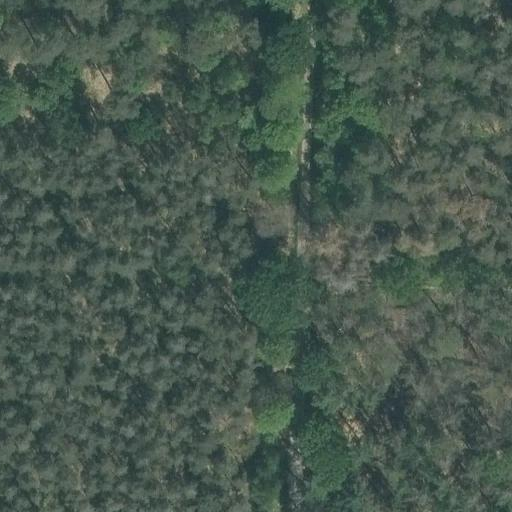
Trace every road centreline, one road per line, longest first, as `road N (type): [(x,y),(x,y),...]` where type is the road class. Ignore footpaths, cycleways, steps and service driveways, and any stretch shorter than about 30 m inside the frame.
road 1 (track): [(0,262),(511,282)]
road 2 (track): [(320,0),(307,511)]
